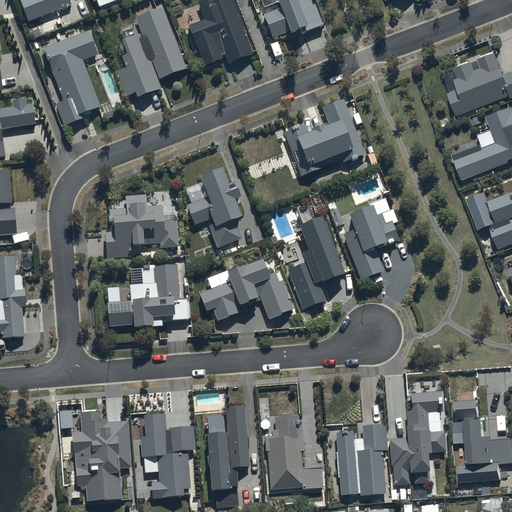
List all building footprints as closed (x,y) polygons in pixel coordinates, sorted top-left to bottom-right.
[(20,2),(29,25),(71,9),(68,0),(22,0),(23,1),(20,2)] [(90,0),(93,5),(97,4),(99,12),(133,0),(90,0)] [(276,0),(280,9),(262,16),(271,41),(288,34),(291,39),(308,32),(309,34),(322,29),(310,0),(276,0)] [(197,47),(205,69),(223,63),(222,60),(225,59),(229,68),(254,58),(230,1),(217,6),(215,2),(199,8),(205,22),(188,28),(195,48),(197,47)] [(117,73),(127,97),(135,94),(137,101),(161,91),(157,82),(186,70),(162,10),(136,20),(143,37),(123,45),(128,57),(121,59),(125,69),(117,73)] [(55,108),(64,129),(87,122),(86,118),(101,111),(83,65),(99,59),(89,34),(45,51),(51,65),(49,66),(64,105),(55,108)] [(448,96),(458,120),(510,99),(511,102),(511,101),(511,75),(506,78),(503,72),(502,73),(496,57),(495,57),(494,55),(480,61),(480,63),(471,66),(470,64),(456,70),(457,72),(454,73),(458,82),(455,83),(459,92),(448,96)] [(0,158),(5,158),(1,132),(35,126),(32,107),(27,107),(26,101),(12,103),(13,109),(0,110),(0,158)] [(305,129),(285,136),(293,157),(299,155),(303,167),(297,169),(301,181),(343,162),(344,166),(365,158),(344,105),(323,113),(330,132),(326,134),(325,131),(311,136),(312,139),(309,140),(305,129)] [(454,159),(463,184),(510,167),(509,165),(511,163),(511,110),(488,120),(493,134),(479,139),(482,146),(468,152),(469,153),(454,159)] [(0,235),(17,235),(15,210),(0,210),(0,204),(11,204),(9,173),(0,173),(0,235)] [(209,229),(216,251),(242,243),(237,227),(242,225),(236,208),(242,206),(237,190),(230,192),(225,176),(202,183),(208,201),(187,208),(193,229),(211,223),(213,228),(209,229)] [(350,230),(339,235),(356,279),(379,270),(373,253),(384,249),(383,247),(389,244),(388,242),(393,240),(387,224),(393,222),(389,210),(386,211),(379,193),(366,199),(367,204),(366,204),(368,211),(346,220),(350,230)] [(511,194),(488,203),(484,195),(468,201),(479,231),(490,228),(498,250),(511,244),(511,194)] [(107,235),(107,261),(132,261),(131,250),(133,250),(133,255),(143,255),(143,247),(160,247),(160,252),(179,251),(178,224),(164,224),(163,210),(148,210),(147,199),(126,200),(127,212),(109,213),(110,222),(114,222),(114,235),(107,235)] [(288,275),(302,314),(327,305),(321,290),(343,282),(322,224),(301,232),(310,257),(303,260),(306,269),(288,275)] [(0,335),(2,335),(2,341),(25,339),(23,310),(26,310),(25,290),(23,291),(23,277),(17,278),(16,259),(0,259),(0,335)] [(262,263),(226,276),(228,282),(199,292),(206,312),(212,309),(216,320),(239,312),(237,308),(261,300),(268,318),(292,309),(281,279),(277,280),(274,273),(267,276),(262,263)] [(108,307),(109,330),(134,330),(134,335),(164,333),(163,325),(189,323),(188,301),(179,302),(177,269),(141,271),(142,288),(131,289),(132,305),(108,307)] [(443,416),(441,395),(412,398),(413,415),(407,416),(409,442),(391,443),(393,470),(394,470),(395,489),(410,488),(409,478),(410,478),(411,481),(414,481),(415,488),(430,486),(428,462),(432,462),(432,456),(446,455),(444,435),(441,436),(440,416),(443,416)] [(478,404),(455,405),(456,421),(479,420),(478,404)] [(209,442),(212,497),(231,498),(231,494),(238,494),(238,482),(230,482),(230,474),(250,473),(246,410),(227,411),(229,441),(209,442)] [(72,416),(59,417),(61,434),(74,433),(72,416)] [(86,490),(87,505),(123,503),(121,473),(131,472),(130,425),(109,426),(109,423),(101,423),(101,417),(81,418),(82,436),(73,436),(77,490),(86,490)] [(142,462),(144,462),(144,474),(158,474),(159,484),(151,484),(151,500),(184,499),(183,491),(191,490),(188,454),(195,454),(193,429),(166,431),(165,417),(143,419),(145,439),(141,439),(142,462)] [(265,441),(269,492),(302,490),(302,494),(324,492),(323,471),(303,472),(302,456),(305,456),(304,432),(301,432),(300,419),(275,420),(276,434),(272,434),(272,441),(265,441)] [(208,421),(209,437),(224,437),(224,420),(208,421)] [(386,498),(383,455),(387,455),(384,429),(382,429),(382,426),(363,428),(364,442),(354,443),(353,436),(349,436),(350,440),(338,441),(339,456),(337,456),(339,482),(340,482),(342,499),(361,498),(361,500),(386,498)] [(462,467),(463,483),(503,481),(502,465),(511,464),(511,441),(494,443),(493,438),(488,439),(487,426),(469,427),(471,466),(462,467)] [(485,502),(482,503),(481,511),(503,511),(504,503),(485,504),(485,502)]
